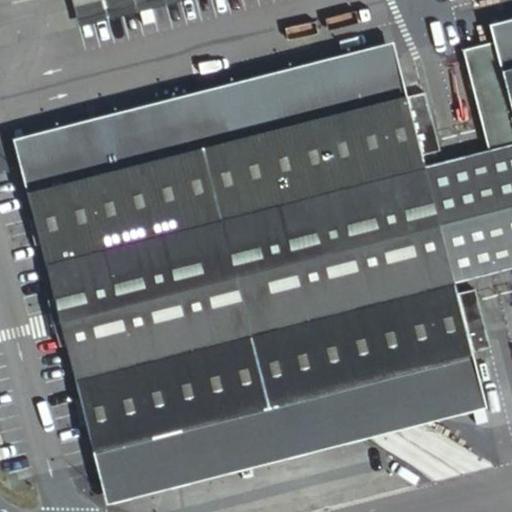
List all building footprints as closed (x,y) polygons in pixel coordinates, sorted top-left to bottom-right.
[(155,0),(71,0),(77,20),(155,0)] [(511,72),(511,39),(495,44),(503,74),(511,72)] [(511,72),(503,74),(511,109),(511,72)] [(440,151),(425,94),(28,195),(94,449),(490,348),(474,290),(458,294),(455,281),(425,168),(422,156),(440,151)] [(511,145),(425,168),(455,281),(511,265),(511,145)]
